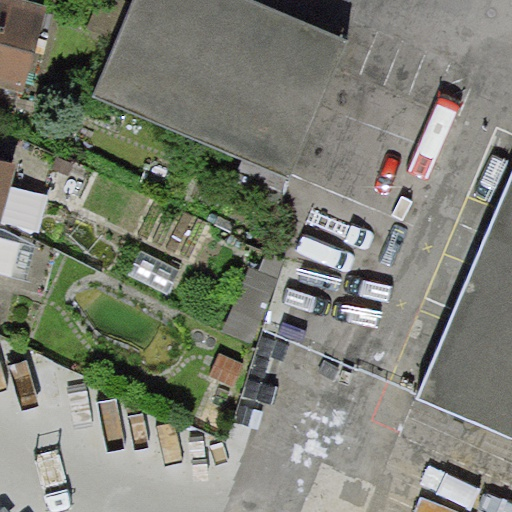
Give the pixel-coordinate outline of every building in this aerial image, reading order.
[(0,0),(0,75),(23,82),(44,0),(0,0)] [(275,0),(135,0),(97,92),(290,173),(350,31),(275,0)] [(0,189),(9,158),(0,155),(0,189)] [(511,159),(414,393),(511,434),(511,159)] [(273,511),(361,296),(298,272),(218,511),(273,511)]
